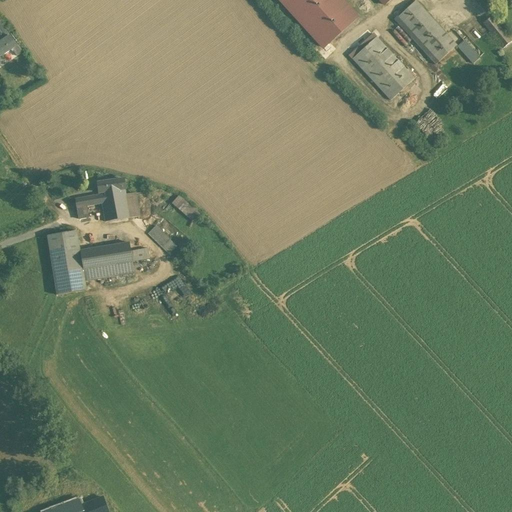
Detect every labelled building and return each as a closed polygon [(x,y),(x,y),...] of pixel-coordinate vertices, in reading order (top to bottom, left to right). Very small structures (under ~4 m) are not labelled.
[(358,17),(342,0),(280,0),(324,48),(358,17)] [(416,1),(398,18),(439,62),(457,46),(447,35),(416,1)] [(491,17),(484,23),(490,31),(504,48),(511,42),(491,17)] [(398,18),(395,21),(436,65),(439,62),(398,18)] [(459,25),(447,35),(457,46),(475,65),(486,54),(476,44),(459,25)] [(350,56),(353,59),(377,38),(373,34),(350,56)] [(0,42),(0,59),(4,65),(22,53),(10,36),(0,42)] [(353,59),(391,101),(415,79),(377,38),(353,59)] [(90,167),(89,182),(97,182),(98,168),(90,167)] [(101,192),(126,189),(125,179),(98,183),(99,193),(101,192)] [(140,216),(136,193),(126,194),(126,189),(101,192),(101,195),(75,199),(74,199),(76,208),(87,206),(102,204),(106,222),(140,216)] [(173,204),(193,221),(200,214),(179,196),(173,204)] [(87,206),(76,208),(78,219),(89,218),(87,206)] [(149,234),(156,241),(163,234),(156,226),(149,234)] [(77,231),(48,236),(58,295),(87,290),(85,281),(84,271),(80,251),(77,231)] [(163,234),(156,241),(169,254),(177,247),(163,234)] [(80,251),(84,271),(133,263),(133,261),(150,258),(148,249),(131,251),(130,243),(80,251)] [(84,271),(85,281),(135,273),(133,263),(84,271)] [(107,511),(103,500),(103,499),(98,501),(94,488),(77,494),(81,507),(83,511),(107,511)] [(117,511),(109,498),(103,500),(107,511),(117,511)]
